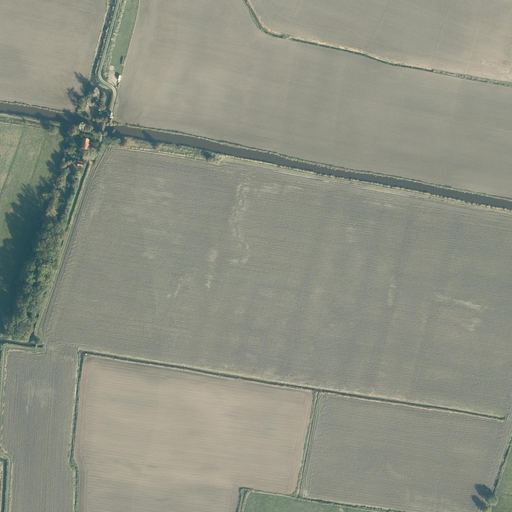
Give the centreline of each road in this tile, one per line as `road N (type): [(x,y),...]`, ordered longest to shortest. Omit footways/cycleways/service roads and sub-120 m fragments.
road 1 (track): [(0,411),(6,346),(36,350),(101,135)]
road 2 (track): [(101,135),(114,94),(98,74),(118,0)]
